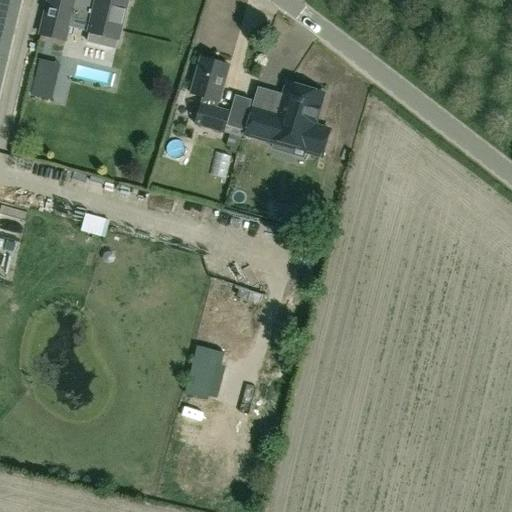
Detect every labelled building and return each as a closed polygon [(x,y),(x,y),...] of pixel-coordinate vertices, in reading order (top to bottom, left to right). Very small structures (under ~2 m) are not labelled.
[(0,0),(0,84),(20,0),(0,0)] [(47,0),(40,34),(64,40),(71,13),(89,18),(89,20),(90,20),(88,31),(89,32),(87,42),(114,48),(116,38),(118,39),(127,0),(95,0),(95,3),(83,0),(47,0)] [(190,93),(202,97),(193,126),(242,138),(247,118),(230,113),(231,111),(216,108),(218,101),(229,66),(200,57),(190,93)] [(55,82),(36,78),(31,95),(51,100),(55,82)] [(314,126),(323,94),(287,83),(278,115),(253,108),(246,135),(322,157),(329,130),(314,126)] [(357,125),(361,107),(352,105),(349,124),(357,125)] [(237,155),(242,138),(230,135),(227,147),(231,148),(230,153),(237,155)] [(89,205),(86,224),(112,229),(115,209),(89,205)] [(25,240),(23,223),(1,225),(2,242),(25,240)] [(242,293),(267,300),(270,287),(246,280),(242,293)]
